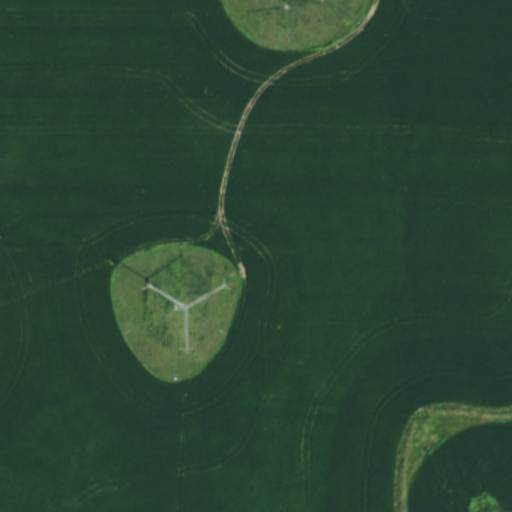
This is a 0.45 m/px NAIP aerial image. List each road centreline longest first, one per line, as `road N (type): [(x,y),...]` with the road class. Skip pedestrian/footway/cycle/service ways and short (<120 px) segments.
road 1 (track): [(373,0),(350,32),(296,58),(249,95),(234,130),(219,211),(244,284),(190,400),(175,474),(178,511)]
road 2 (track): [(236,256),(223,244),(164,238),(0,287)]
